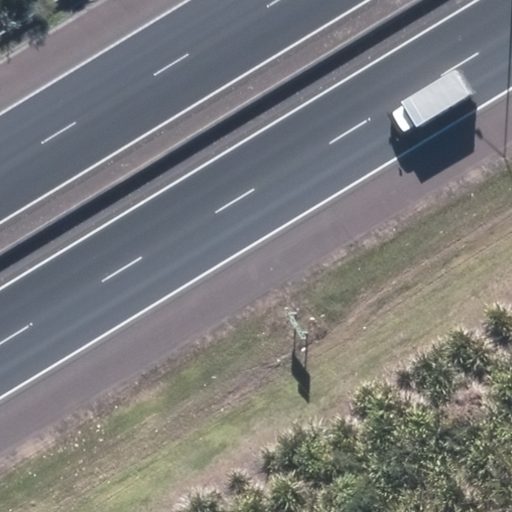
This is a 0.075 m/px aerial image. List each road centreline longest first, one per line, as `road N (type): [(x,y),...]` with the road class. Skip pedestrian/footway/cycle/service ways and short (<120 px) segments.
road 1 (motorway): [(511,22),(0,337)]
road 2 (motorway): [(0,144),(237,0)]
